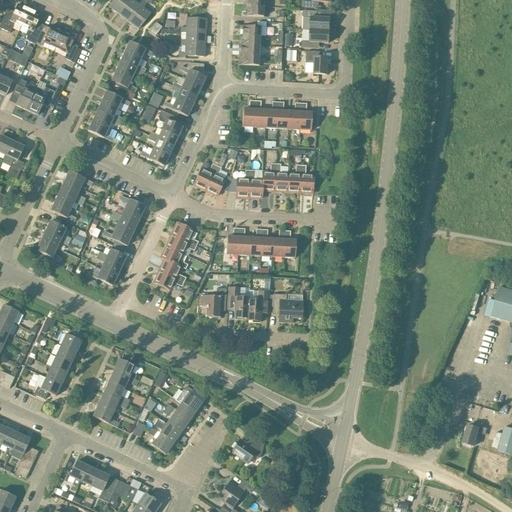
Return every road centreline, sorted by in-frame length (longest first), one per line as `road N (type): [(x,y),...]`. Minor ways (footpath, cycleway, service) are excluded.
road 1 (secondary): [(343,436),(386,193),(402,0)]
road 2 (tertiary): [(343,436),(112,319)]
road 3 (residential): [(221,88),(341,90),(349,0)]
road 4 (residential): [(302,337),(204,330),(123,295)]
road 5 (residential): [(59,139),(102,45),(94,21),(58,0)]
road 6 (residential): [(324,218),(215,213),(171,194)]
road 7 (residential): [(188,488),(63,430)]
road 8 (residential): [(0,263),(59,139)]
road 9 (residential): [(171,194),(59,139)]
road 10 (tertiary): [(112,319),(0,266)]
